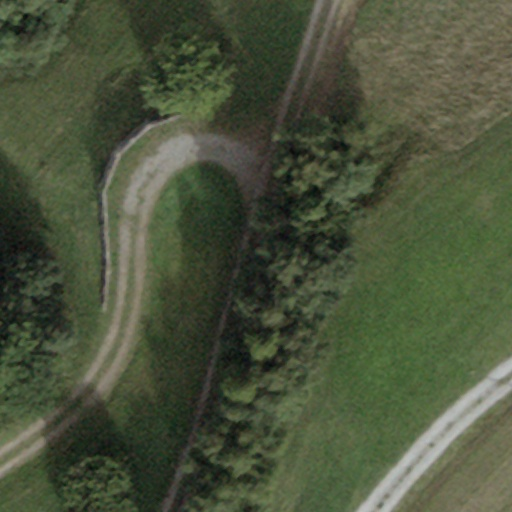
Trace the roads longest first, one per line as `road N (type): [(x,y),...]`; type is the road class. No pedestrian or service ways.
road 1 (track): [(334,0),(168,511)]
road 2 (track): [(291,122),(162,155),(96,384),(0,454)]
road 3 (track): [(368,511),(511,377)]
